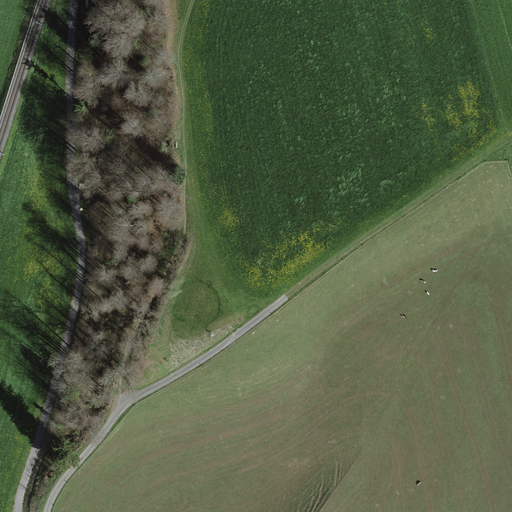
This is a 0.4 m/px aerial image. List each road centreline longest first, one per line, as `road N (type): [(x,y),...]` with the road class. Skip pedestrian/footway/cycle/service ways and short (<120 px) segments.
road 1 (track): [(19,511),(82,271),(69,110),(75,0)]
road 2 (track): [(278,301),(120,408),(46,511)]
road 3 (track): [(278,301),(511,133)]
